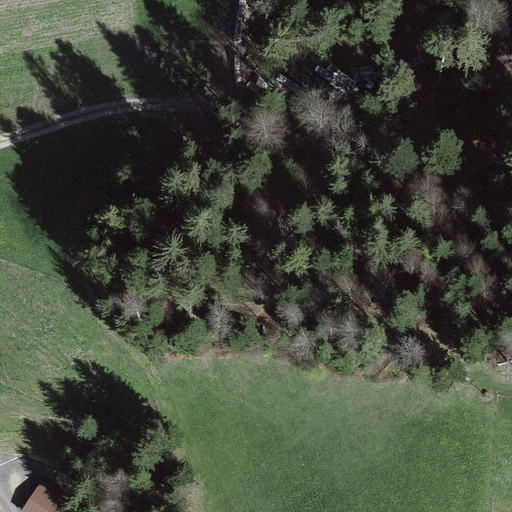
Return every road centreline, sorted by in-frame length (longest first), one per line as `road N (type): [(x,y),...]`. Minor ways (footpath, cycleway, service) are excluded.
road 1 (track): [(511,47),(334,105),(114,107),(0,143)]
road 2 (track): [(114,294),(194,511)]
